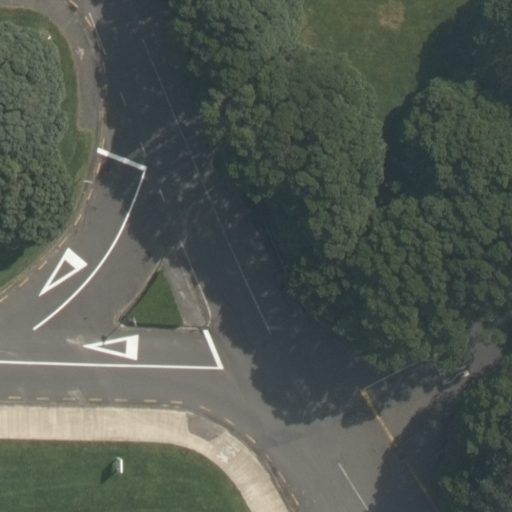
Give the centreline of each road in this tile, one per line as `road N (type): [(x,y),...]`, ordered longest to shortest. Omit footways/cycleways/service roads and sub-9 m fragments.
road 1 (unclassified): [(311,414),(215,370),(0,364)]
road 2 (unclassified): [(511,321),(311,414)]
